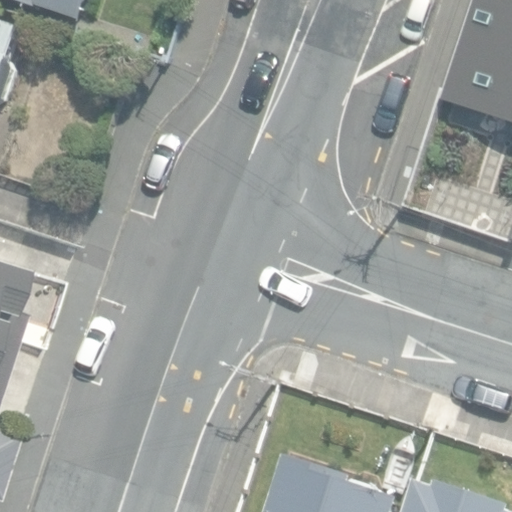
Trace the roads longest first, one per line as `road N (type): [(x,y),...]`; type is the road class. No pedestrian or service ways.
road 1 (tertiary): [(223,245),(511,339)]
road 2 (tertiary): [(130,511),(223,245)]
road 3 (residential): [(223,245),(313,0)]
